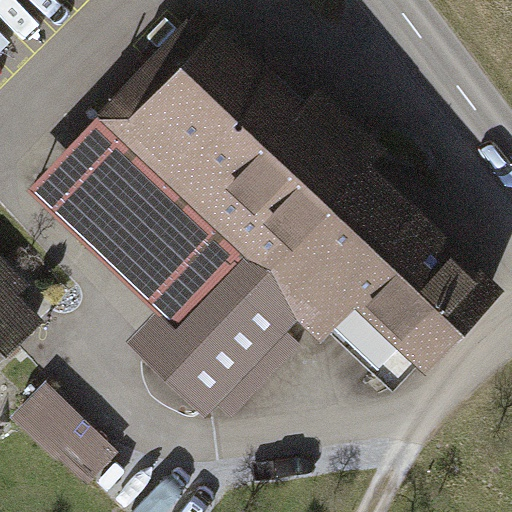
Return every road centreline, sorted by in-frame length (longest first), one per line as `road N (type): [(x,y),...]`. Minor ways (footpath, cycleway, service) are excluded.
road 1 (unclassified): [(372,511),(431,412),(511,332)]
road 2 (tertiary): [(392,0),(511,158)]
